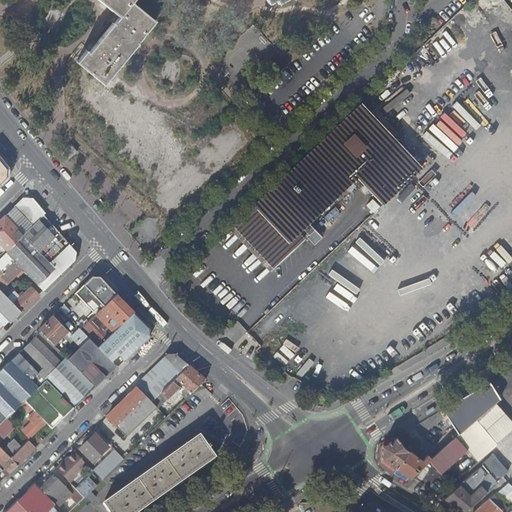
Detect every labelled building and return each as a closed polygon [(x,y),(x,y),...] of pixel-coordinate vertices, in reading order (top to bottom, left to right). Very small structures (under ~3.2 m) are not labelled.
[(91,69),(106,81),(139,41),(138,40),(156,18),(133,0),(103,0),(107,3),(112,6),(121,14),(116,20),(93,47),(91,50),(88,48),(83,54),(79,59),(91,69)] [(511,9),(511,7),(505,0),(472,0),(428,40),(434,47),(457,45),(461,41),(466,47),(465,38),(472,32),(480,31),(481,37),(487,31),(492,36),(496,33),(505,32),(510,27),(511,27),(511,9)] [(361,105),(234,225),(275,269),(305,241),(298,234),(356,179),(382,205),(421,168),(361,105)] [(78,149),(73,142),(64,149),(70,156),(78,149)] [(0,150),(0,160),(6,168),(8,166),(9,160),(1,150),(0,150)] [(15,207),(33,226),(45,215),(33,201),(22,200),(15,207)] [(5,216),(23,235),(33,226),(15,207),(5,216)] [(15,261),(23,269),(44,291),(75,260),(76,257),(77,252),(70,244),(50,264),(40,252),(56,237),(51,232),(47,229),(52,224),(48,218),(45,215),(33,226),(23,235),(6,253),(15,261)] [(0,246),(6,253),(23,235),(5,216),(0,221),(0,246)] [(0,275),(15,261),(6,253),(0,258),(0,275)] [(15,261),(0,275),(0,281),(5,287),(23,269),(15,261)] [(93,276),(78,291),(96,310),(90,315),(92,318),(117,294),(101,276),(93,276)] [(21,310),(22,312),(39,295),(32,287),(20,298),(11,288),(5,294),(10,299),(21,310)] [(0,329),(7,323),(0,316),(0,309),(10,299),(5,294),(0,288),(0,329)] [(82,329),(90,338),(99,347),(135,312),(130,307),(121,297),(117,294),(92,318),(81,329),(82,329)] [(265,348),(278,336),(274,332),(287,319),(285,316),(293,308),(284,298),(249,331),(265,348)] [(0,309),(0,316),(7,323),(21,310),(10,299),(0,309)] [(105,354),(113,361),(120,355),(113,348),(120,342),(127,348),(123,352),(125,361),(151,336),(151,332),(151,328),(135,312),(99,347),(105,354)] [(53,316),(39,329),(41,331),(54,345),(68,331),(53,316)] [(76,335),(84,343),(90,338),(82,329),(76,335)] [(20,352),(47,380),(68,359),(54,345),(41,331),(20,352)] [(84,343),(68,359),(95,386),(117,365),(113,361),(105,354),(99,347),(90,338),(84,343)] [(113,348),(120,355),(123,352),(127,348),(120,342),(113,348)] [(0,410),(7,418),(25,401),(47,380),(20,352),(0,370),(0,410)] [(162,392),(190,365),(177,353),(169,353),(136,385),(138,387),(152,401),(162,392)] [(68,359),(47,380),(74,407),(95,386),(68,359)] [(186,399),(207,379),(197,371),(190,365),(162,392),(152,401),(157,406),(159,408),(180,386),(183,389),(180,392),(186,399)] [(47,380),(25,401),(35,411),(46,422),(52,429),(74,407),(47,380)] [(499,400),(488,382),(442,410),(458,434),(475,421),(495,404),(499,400)] [(157,406),(152,401),(138,387),(108,416),(127,436),(134,430),(133,429),(157,406)] [(475,421),(496,446),(511,431),(511,422),(495,404),(475,421)] [(29,438),(28,440),(29,440),(36,448),(41,443),(33,435),(46,422),(35,411),(18,427),(29,438)] [(5,420),(0,425),(0,441),(15,426),(7,418),(5,420)] [(102,430),(99,433),(110,444),(113,441),(102,430)] [(95,434),(80,448),(94,462),(108,447),(95,434)] [(199,437),(103,504),(108,511),(141,511),(215,459),(209,451),(211,449),(209,446),(207,447),(199,437)] [(404,474),(410,478),(428,462),(432,459),(427,455),(423,460),(411,452),(409,452),(403,447),(397,438),(382,447),(382,452),(382,460),(395,469),(396,469),(404,474)] [(432,459),(428,462),(440,475),(466,451),(455,439),(432,459)] [(4,450),(18,465),(36,448),(29,440),(22,447),(15,440),(4,450)] [(115,450),(121,456),(125,452),(114,440),(113,441),(110,444),(115,450)] [(228,450),(236,454),(239,449),(231,445),(228,450)] [(1,472),(6,477),(18,465),(4,450),(0,446),(0,462),(5,468),(1,472)] [(103,480),(124,459),(121,456),(115,450),(94,472),(103,480)] [(67,479),(70,483),(78,475),(77,474),(87,464),(75,452),(57,469),(67,479)] [(487,493),(499,482),(498,481),(508,472),(494,455),(482,465),(483,466),(471,476),(487,493)] [(53,501),(56,504),(58,506),(60,504),(69,496),(77,505),(85,498),(71,483),(66,488),(61,483),(54,475),(48,481),(40,488),(53,501)] [(456,506),(465,511),(487,493),(471,476),(445,499),(456,506)] [(36,483),(40,488),(48,481),(46,479),(41,484),(38,481),(36,483)] [(66,488),(71,483),(70,483),(67,479),(61,483),(66,488)] [(48,511),(56,504),(53,501),(40,488),(36,483),(6,511),(48,511)] [(507,506),(511,510),(511,509),(511,487),(508,484),(499,492),(504,499),(502,501),(505,504),(507,506)] [(503,511),(505,511),(506,511),(504,508),(507,506),(505,504),(502,501),(496,495),(490,499),(503,511)] [(476,511),(507,511),(506,511),(505,511),(503,511),(490,499),(476,511)]
